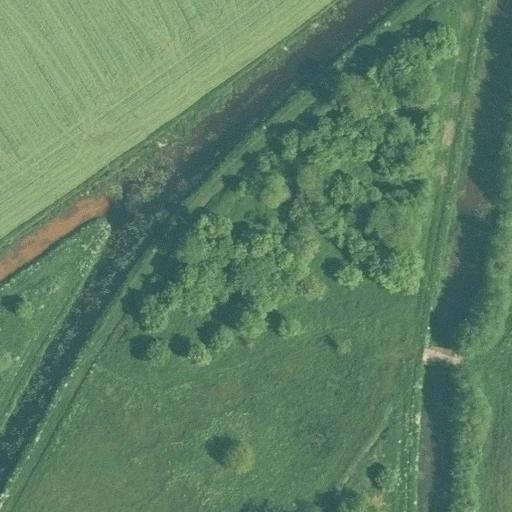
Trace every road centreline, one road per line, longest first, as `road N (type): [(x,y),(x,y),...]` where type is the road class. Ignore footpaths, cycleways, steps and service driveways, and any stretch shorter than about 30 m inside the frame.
road 1 (track): [(5,511),(95,350),(165,247),(238,166),(429,0)]
road 2 (track): [(472,0),(408,353),(401,511)]
road 3 (track): [(92,356),(169,383),(419,297)]
road 4 (track): [(0,305),(44,274),(64,281),(0,404)]
